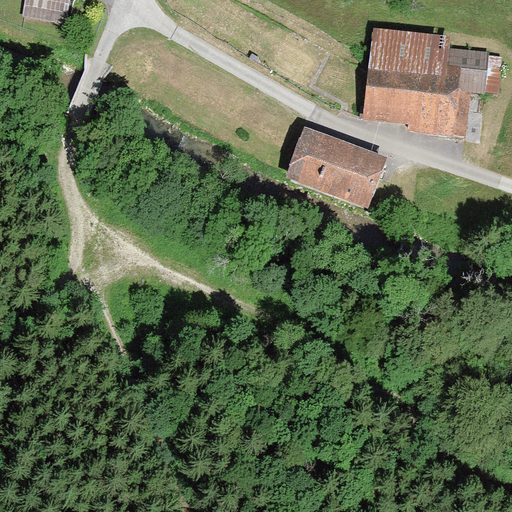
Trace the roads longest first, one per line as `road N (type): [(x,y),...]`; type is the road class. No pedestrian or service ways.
road 1 (track): [(77,113),(64,177),(87,237),(295,328),(360,374),(461,467),(511,490)]
road 2 (unclassified): [(511,188),(311,113),(123,0)]
